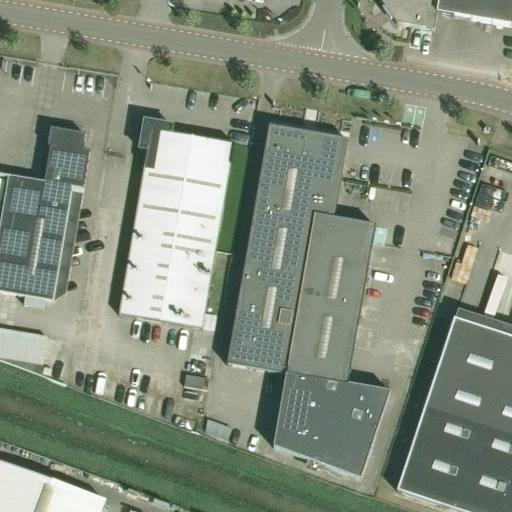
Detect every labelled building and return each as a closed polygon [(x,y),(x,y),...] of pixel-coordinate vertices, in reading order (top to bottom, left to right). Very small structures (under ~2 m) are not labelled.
[(380,0),(380,2),(397,25),(435,32),(437,16),(440,0),(380,0)] [(511,0),(440,0),(437,16),(511,28),(511,0)] [(202,331),(234,146),(234,145),(172,134),(173,127),(145,122),(140,150),(148,151),(119,316),(202,331)] [(269,128),(227,366),(286,377),(287,377),(301,297),(313,229),(331,232),(333,220),(334,220),(348,142),(269,128)] [(51,147),(45,184),(73,190),(83,192),(90,153),(83,151),(86,136),(52,130),(49,147),(51,147)] [(53,303),(73,190),(45,184),(9,177),(0,228),(0,293),(25,298),(24,307),(43,310),(45,302),(53,303)] [(313,229),(301,297),(362,308),(376,228),(334,220),(333,220),(331,232),(313,229)] [(286,377),(274,449),(361,482),(390,395),(347,388),(362,308),(301,297),(287,377),(286,377)] [(511,511),(511,339),(454,321),(426,405),(397,493),(453,511),(511,511)] [(49,345),(0,336),(0,367),(40,374),(49,345)] [(0,511),(102,511),(106,503),(1,465),(0,466),(0,511)]
